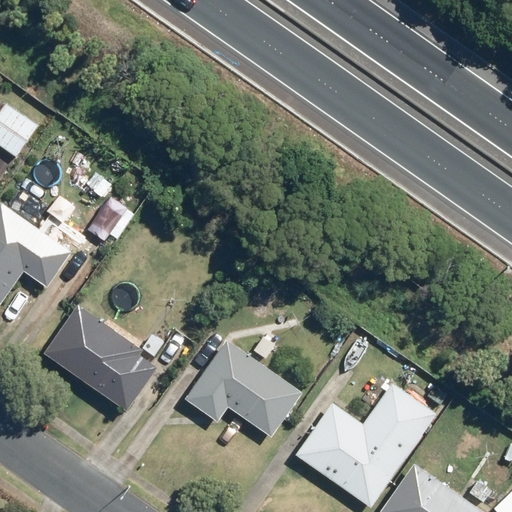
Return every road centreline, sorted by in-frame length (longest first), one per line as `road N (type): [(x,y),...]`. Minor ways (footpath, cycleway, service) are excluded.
road 1 (motorway): [(511,212),(208,0)]
road 2 (motorway): [(342,0),(511,119)]
road 3 (residential): [(110,511),(0,435)]
